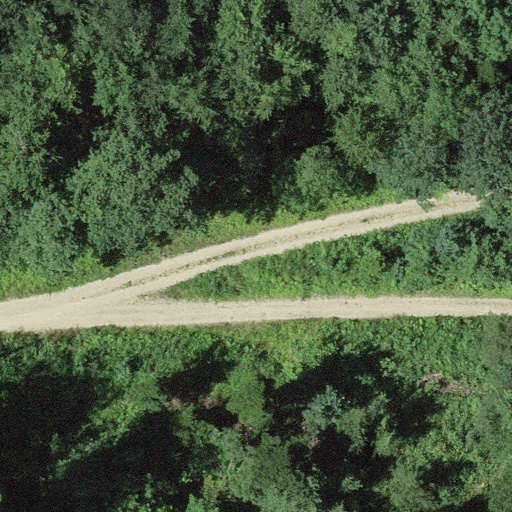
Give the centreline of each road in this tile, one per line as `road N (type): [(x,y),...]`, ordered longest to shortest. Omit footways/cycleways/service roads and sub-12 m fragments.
road 1 (track): [(0,318),(104,305),(511,187)]
road 2 (track): [(511,290),(104,305)]
